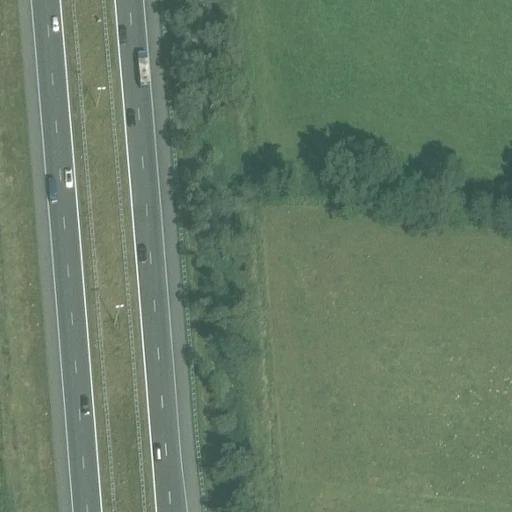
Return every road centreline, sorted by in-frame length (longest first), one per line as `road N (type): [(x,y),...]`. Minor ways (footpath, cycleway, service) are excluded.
road 1 (motorway): [(39,0),(85,511)]
road 2 (motorway): [(169,511),(126,0)]
